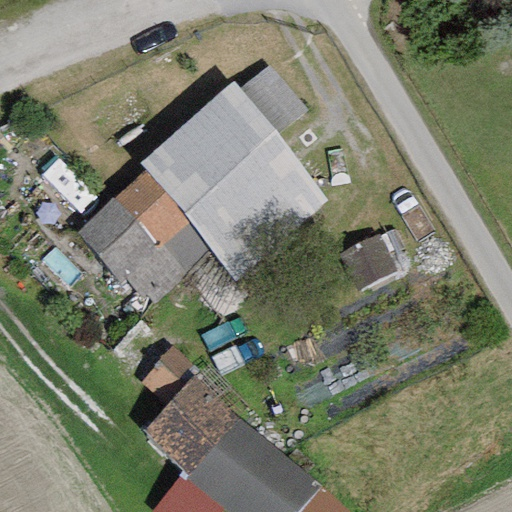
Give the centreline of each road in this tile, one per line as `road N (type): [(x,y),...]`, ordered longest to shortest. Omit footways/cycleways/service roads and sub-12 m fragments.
road 1 (unclassified): [(353,0),(511,274)]
road 2 (track): [(228,0),(0,90)]
